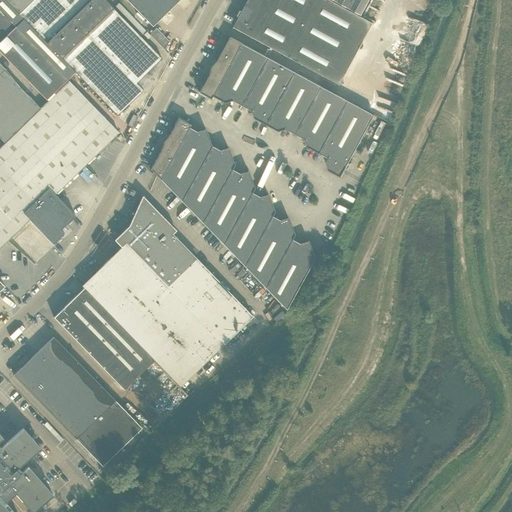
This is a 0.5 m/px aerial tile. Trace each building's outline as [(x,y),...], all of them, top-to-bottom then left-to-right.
[(161,58),(104,0),(0,0),(0,52),(46,100),(75,72),(117,116),(143,90),(136,83),(161,58)] [(126,0),(152,26),(160,18),(164,22),(171,15),(167,12),(179,0),(126,0)] [(329,0),(247,0),(242,11),(239,10),(236,15),(239,17),(233,27),(339,85),(373,23),(329,0)] [(332,0),(361,15),(369,0),(332,0)] [(164,50),(169,41),(156,28),(149,35),(164,50)] [(214,96),(243,44),(230,37),(200,92),(212,99),(214,96)] [(243,106),(269,58),(243,44),(214,96),(224,102),(228,101),(230,102),(233,101),(243,106)] [(266,125),(295,72),(269,58),(243,106),(252,111),(253,114),(255,115),(256,119),(266,125)] [(5,69),(0,64),(0,138),(4,143),(40,109),(3,71),(5,69)] [(295,134),(321,86),(295,72),(266,125),(277,130),(281,129),(282,130),(286,129),(295,134)] [(118,133),(104,118),(68,81),(40,109),(4,143),(0,146),(0,247),(29,219),(24,214),(49,189),(55,194),(118,133)] [(320,154),(349,101),(321,86),(295,134),(305,139),(306,143),(308,144),(309,148),(320,154)] [(341,177),(374,115),(349,101),(320,154),(328,158),(326,163),(327,166),(329,167),(330,171),(341,177)] [(189,128),(190,125),(178,118),(150,170),(160,180),(189,128)] [(205,129),(197,132),(189,128),(160,180),(181,201),(211,146),(205,129)] [(228,148),(220,151),(211,146),(181,201),(202,223),(232,170),(234,165),(228,148)] [(248,171),(240,174),(232,170),(202,223),(223,245),(252,193),(254,188),(248,171)] [(75,216),(55,194),(49,189),(24,214),(29,219),(53,244),(67,230),(64,227),(75,216)] [(268,194),(260,197),(252,193),(223,245),(244,266),(272,216),(274,211),(268,194)] [(172,234),(175,230),(142,196),(128,226),(114,240),(121,247),(81,286),(83,288),(154,360),(180,387),(252,316),(182,244),(172,234)] [(288,217),(280,221),(272,216),(244,266),(265,288),(291,239),(294,235),(288,217)] [(308,241),(300,244),(291,239),(265,288),(286,310),(314,258),(308,241)] [(180,387),(154,360),(83,288),(53,317),(124,390),(153,361),(179,388),(180,387)] [(102,466),(141,428),(53,337),(29,359),(26,355),(17,363),(21,367),(13,375),(102,466)] [(2,438),(0,435),(0,511),(13,511),(5,502),(15,494),(30,511),(33,511),(52,496),(28,467),(22,472),(18,468),(40,449),(23,429),(22,429),(0,448),(0,447),(0,440),(2,439),(2,438)]
